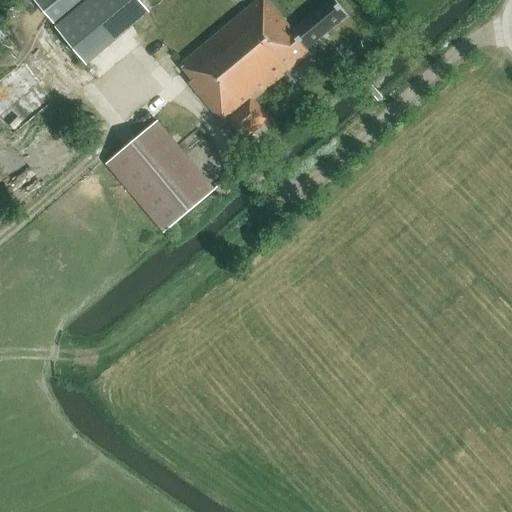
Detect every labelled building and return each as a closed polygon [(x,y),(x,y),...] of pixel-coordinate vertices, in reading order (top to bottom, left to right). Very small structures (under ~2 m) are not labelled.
[(33,0),(56,27),(88,0),(87,0),(33,0)] [(149,12),(138,0),(88,0),(56,27),(87,64),(149,12)] [(306,49),(347,15),(334,0),(328,0),(292,30),(266,0),(260,0),(181,65),(193,79),(190,82),(224,124),(227,122),(242,140),(269,118),(254,100),(301,61),(298,59),(308,51),(306,49)] [(216,189),(157,120),(106,163),(164,233),(215,190),(216,189)] [(234,190),(233,189),(225,179),(214,188),(216,189),(215,190),(222,199),(234,190)]
